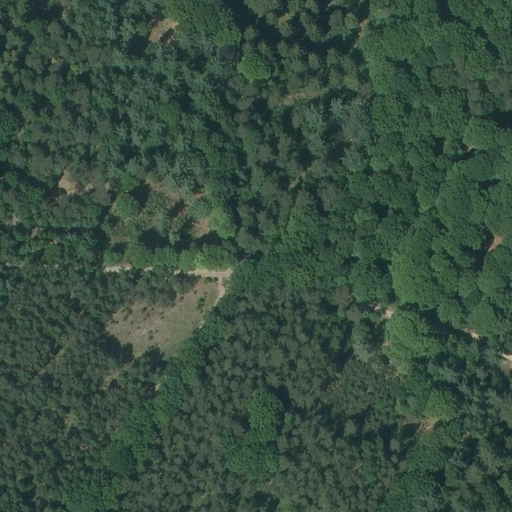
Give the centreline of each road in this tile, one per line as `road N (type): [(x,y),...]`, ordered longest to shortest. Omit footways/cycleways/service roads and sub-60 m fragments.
road 1 (track): [(76,511),(218,304),(232,271)]
road 2 (track): [(206,3),(222,74),(215,165),(232,271)]
road 3 (track): [(0,265),(232,271)]
road 4 (track): [(410,360),(400,318),(314,282),(232,271)]
